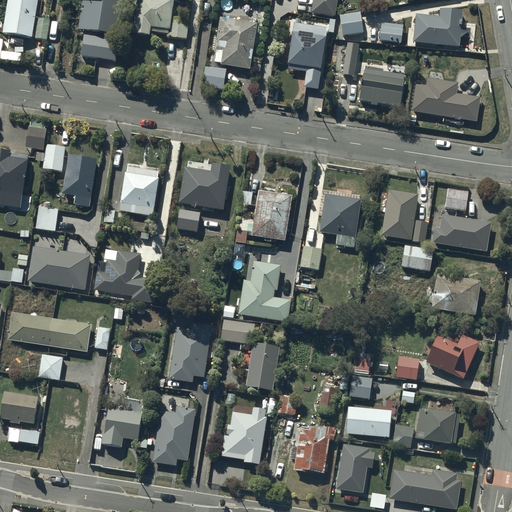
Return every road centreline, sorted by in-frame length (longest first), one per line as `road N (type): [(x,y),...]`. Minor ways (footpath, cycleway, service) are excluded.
road 1 (residential): [(0,87),(511,166)]
road 2 (residential): [(0,477),(177,511)]
